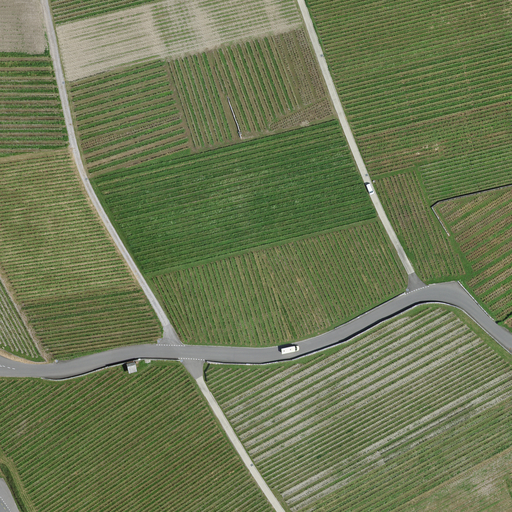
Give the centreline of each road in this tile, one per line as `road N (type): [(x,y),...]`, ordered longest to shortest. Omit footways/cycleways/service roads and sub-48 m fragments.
road 1 (track): [(43,0),(80,176),(282,511)]
road 2 (unclassified): [(511,343),(459,297),(433,292),(282,353),(147,351),(55,370),(0,368)]
road 3 (track): [(300,0),(342,122),(422,293)]
